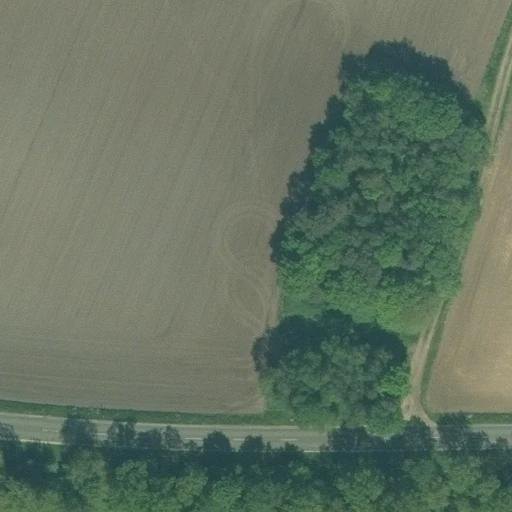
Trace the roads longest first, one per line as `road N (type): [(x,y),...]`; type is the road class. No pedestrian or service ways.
road 1 (tertiary): [(511,437),(253,440),(0,423)]
road 2 (track): [(396,439),(511,37)]
